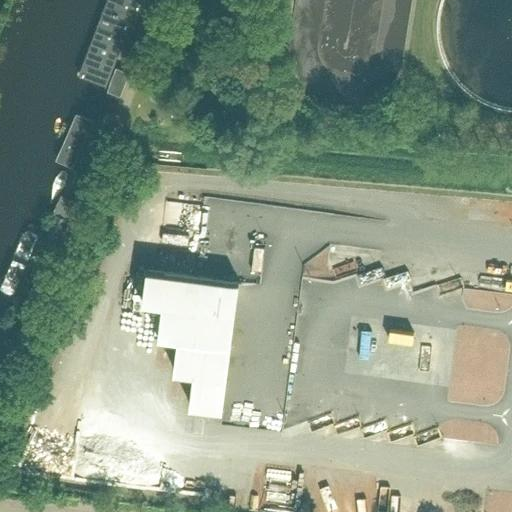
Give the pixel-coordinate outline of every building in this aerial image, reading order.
[(295,0),(289,45),(290,59),(295,72),(302,83),(312,93),(325,99),(338,103),(353,103),(368,99),(381,92),(391,82),(399,69),(403,55),(413,0),(295,0)] [(94,62),(115,70),(137,12),(116,4),(94,62)] [(86,134),(71,128),(41,196),(56,202),(86,134)] [(1,295),(16,302),(46,233),(31,228),(1,295)] [(148,272),(143,310),(166,313),(160,346),(179,349),(174,382),(194,385),(190,413),(221,417),(242,287),(148,272)]
